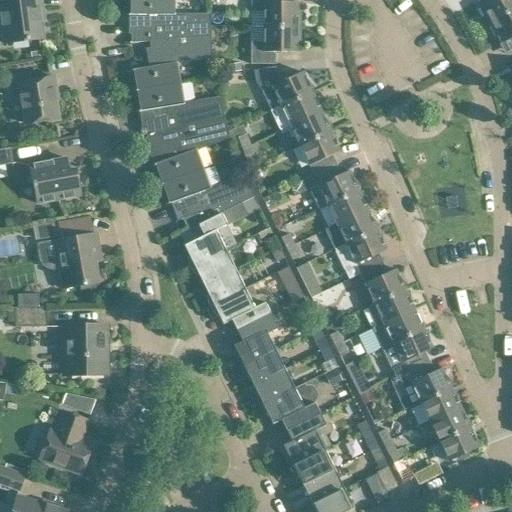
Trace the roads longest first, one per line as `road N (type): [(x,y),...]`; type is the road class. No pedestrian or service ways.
road 1 (residential): [(500,418),(475,387),(338,69),(338,0)]
road 2 (residential): [(500,418),(500,176),(475,73),(428,0)]
road 3 (residential): [(142,347),(140,277),(88,85),(75,0)]
road 4 (residential): [(265,511),(191,364),(142,347)]
road 5 (residential): [(100,511),(132,417),(142,347)]
road 6 (residential): [(387,511),(505,458)]
